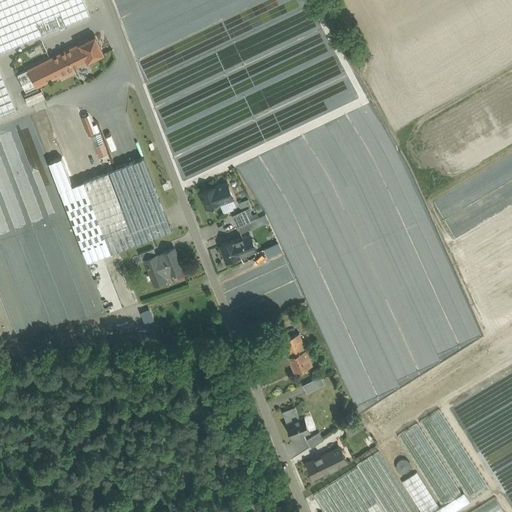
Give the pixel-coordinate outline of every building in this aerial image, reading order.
[(0,0),(0,53),(20,46),(0,0)] [(41,31),(27,0),(0,0),(20,46),(43,36),(41,31)] [(62,22),(53,0),(27,0),(41,31),(43,36),(64,27),(62,22)] [(89,17),(81,0),(53,0),(62,22),(64,27),(89,17)] [(132,51),(136,59),(204,27),(202,18),(193,19),(191,9),(190,9),(178,15),(177,15),(175,6),(173,7),(161,9),(162,14),(166,12),(167,13),(173,12),(174,17),(165,21),(163,17),(154,19),(156,17),(145,19),(146,26),(141,27),(139,20),(134,21),(134,25),(127,26),(130,42),(131,44),(132,51)] [(94,36),(78,44),(86,61),(87,61),(103,53),(94,36)] [(78,44),(27,69),(35,86),(86,61),(78,44)] [(27,69),(17,74),(25,91),(35,86),(27,69)] [(0,115),(15,109),(0,71),(0,115)] [(511,74),(424,128),(456,181),(511,146),(511,74)] [(23,94),(27,105),(45,98),(41,87),(23,94)] [(369,104),(332,122),(344,122),(344,131),(355,140),(355,157),(353,159),(338,159),(328,150),(324,153),(322,148),(320,150),(320,140),(311,140),(307,132),(344,210),(344,185),(351,185),(351,194),(358,190),(352,190),(352,183),(371,199),(373,197),(379,197),(379,129),(372,129),(372,110),(369,104)] [(125,136),(119,138),(122,153),(125,153),(127,163),(131,162),(125,136)] [(105,142),(95,145),(99,157),(109,153),(105,142)] [(271,150),(238,168),(286,251),(294,247),(299,256),(312,256),(310,254),(301,249),(306,239),(311,228),(303,215),(306,213),(306,207),(300,207),(301,188),(296,198),(294,194),(284,193),(284,190),(288,188),(281,184),(287,181),(274,175),(274,170),(275,170),(276,168),(273,163),(278,154),(275,149),(271,149),(271,150)] [(144,158),(84,181),(112,252),(171,229),(144,158)] [(228,182),(201,192),(207,208),(215,205),(215,206),(216,206),(216,205),(223,202),(234,198),(228,182)] [(249,198),(240,202),(242,207),(251,203),(249,198)] [(246,209),(233,215),(238,227),(251,221),(246,209)] [(251,221),(238,227),(241,233),(254,227),(251,221)] [(251,234),(236,240),(236,239),(221,245),(227,261),(242,255),(257,249),(251,234)] [(280,241),(265,248),(270,257),(284,251),(280,241)] [(154,248),(140,253),(143,260),(146,259),(157,255),(154,248)] [(164,253),(157,255),(146,259),(155,284),(166,280),(164,274),(171,271),(172,273),(183,269),(175,248),(164,252),(164,253)] [(316,317),(351,407),(398,389),(379,340),(372,342),(367,331),(361,333),(357,323),(350,326),(343,308),(335,311),(331,300),(325,303),(328,313),(316,317)] [(294,308),(279,315),(282,321),(297,313),(294,308)] [(300,333),(283,340),(289,356),(306,349),(300,333)] [(289,356),(295,371),(313,364),(307,349),(306,349),(289,356)] [(321,376),(303,385),(307,393),(325,384),(321,376)] [(300,419),(295,407),(283,411),(287,423),(293,438),(310,431),(305,417),(300,419)] [(490,489),(439,409),(420,422),(464,492),(471,502),(490,489)] [(353,421),(344,427),(347,431),(356,426),(353,421)] [(462,493),(417,423),(398,436),(442,506),(462,494),(462,493)] [(319,432),(307,440),(311,447),(324,439),(319,432)] [(339,448),(333,451),(338,461),(344,458),(339,448)] [(333,451),(323,455),(307,463),(314,478),(340,466),(338,461),(333,451)] [(417,511),(379,451),(356,465),(357,467),(385,511),(417,511)] [(385,511),(357,467),(313,494),(324,511),(385,511)] [(440,507),(417,472),(402,482),(421,511),(433,511),(440,508),(440,507)] [(462,494),(442,506),(440,507),(440,508),(433,511),(454,511),(471,502),(464,492),(462,493),(462,494)] [(503,511),(497,501),(480,511),(503,511)]
